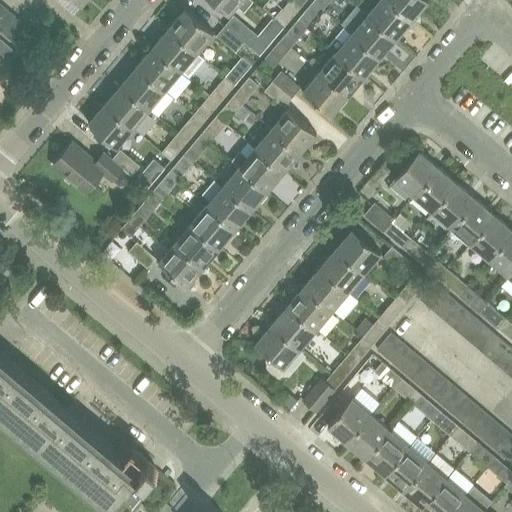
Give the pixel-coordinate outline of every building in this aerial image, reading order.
[(239,0),(212,0),(228,14),(239,0)] [(313,0),(303,12),(313,20),(323,8),(313,0)] [(395,37),(411,18),(389,0),(378,0),(367,14),(395,37)] [(389,0),(411,18),(426,0),(389,0)] [(283,7),(273,19),(283,26),(293,15),(283,7)] [(0,16),(0,30),(2,32),(16,15),(7,8),(0,16)] [(168,27),(196,51),(213,32),(185,8),(168,27)] [(379,57),(395,37),(367,14),(351,33),(379,57)] [(24,22),(16,15),(2,32),(10,39),(24,22)] [(224,25),(243,42),(251,32),(232,16),(224,25)] [(297,19),(287,31),(297,39),(307,27),(297,19)] [(24,22),(10,39),(19,46),(33,30),(24,22)] [(235,52),(243,42),(224,25),(215,35),(235,52)] [(267,26),(257,37),(267,45),(277,34),(267,26)] [(152,46),(180,70),(189,78),(205,59),(196,51),(168,27),(152,46)] [(335,38),(328,46),(335,52),(363,76),(379,57),(351,33),(342,44),(335,38)] [(0,38),(0,59),(5,63),(15,51),(0,38)] [(281,38),(271,50),(281,58),(290,46),(281,38)] [(180,70),(152,46),(136,65),(164,89),(180,70)] [(347,95),(363,76),(335,52),(319,71),(347,95)] [(235,64),(225,76),(235,84),(244,72),(235,64)] [(164,89),(136,65),(120,85),(148,108),(164,89)] [(281,70),(272,80),(292,96),(300,86),(281,70)] [(347,95),(319,71),(303,90),(331,114),(347,95)] [(249,76),(239,88),(248,96),(258,84),(249,76)] [(292,96),(272,80),(264,90),(283,106),(292,96)] [(219,83),(209,95),(219,102),(228,91),(219,83)] [(148,108),(120,85),(104,104),(132,127),(148,108)] [(233,95),(223,107),(232,115),(242,103),(233,95)] [(203,102),(193,113),(203,121),(212,110),(203,102)] [(132,127),(104,104),(88,123),(116,146),(132,127)] [(271,127),(299,151),(315,132),(287,108),(271,127)] [(217,114),(207,126),(216,134),(226,122),(217,114)] [(187,121),(177,132),(187,140),(196,129),(187,121)] [(299,151),(271,127),(255,146),(283,170),(299,151)] [(201,133),(191,145),(200,153),(210,141),(201,133)] [(171,140),(161,151),(171,159),(180,148),(171,140)] [(122,168),(111,158),(104,152),(96,161),(72,141),(52,165),(85,192),(102,172),(112,180),(122,168)] [(283,170),(255,146),(247,156),(239,150),(231,159),(239,165),(267,189),(283,170)] [(120,149),(111,158),(122,168),(130,175),(139,165),(120,149)] [(413,194),(437,166),(418,150),(394,178),(413,194)] [(185,152),(175,164),(184,172),(194,160),(185,152)] [(267,189),(239,165),(223,185),(251,208),(267,189)] [(456,182),(437,166),(413,194),(432,210),(456,182)] [(168,171),(159,183),(168,191),(178,179),(168,171)] [(432,210),(451,226),(475,198),(456,182),(432,210)] [(251,208),(223,185),(207,204),(235,227),(251,208)] [(152,190),(143,202),(152,210),(162,198),(152,190)] [(494,214),(475,198),(451,226),(471,242),(494,214)] [(383,231),(393,218),(374,202),(364,214),(383,231)] [(207,204),(190,223),(218,246),(235,227),(207,204)] [(136,209),(127,220),(136,229),(146,217),(136,209)] [(471,242),(490,259),(511,232),(511,229),(494,214),(471,242)] [(393,218),(383,231),(395,240),(402,231),(391,221),(394,218),(393,218)] [(174,242),(202,265),(218,246),(190,223),(174,242)] [(336,247),(364,271),(380,252),(352,228),(336,247)] [(511,270),(511,232),(490,259),(509,275),(511,270)] [(410,237),(402,247),(414,256),(421,247),(410,237)] [(136,241),(128,251),(147,267),(155,257),(136,241)] [(202,265),(174,242),(158,261),(186,285),(202,265)] [(391,245),(383,255),(402,271),(410,262),(391,245)] [(320,266),(348,290),(364,271),(336,247),(320,266)] [(429,253),(421,263),(432,272),(440,263),(429,253)] [(303,285),(331,309),(348,290),(320,266),(303,285)] [(448,269),(440,279),(451,288),(459,279),(448,269)] [(427,305),(442,288),(433,281),(419,298),(427,305)] [(287,304),(315,328),(331,309),(303,285),(287,304)] [(467,285),(459,295),(470,304),(478,295),(467,285)] [(404,286),(395,298),(404,306),(414,294),(404,286)] [(427,305),(436,312),(450,295),(442,288),(427,305)] [(450,295),(436,312),(444,319),(458,302),(450,295)] [(486,301),(478,311),(489,320),(497,311),(486,301)] [(444,319),(453,326),(467,309),(458,302),(444,319)] [(271,323),(299,347),(315,328),(287,304),(271,323)] [(388,305),(379,317),(388,325),(398,313),(388,305)] [(467,309),(453,326),(461,333),(475,316),(467,309)] [(461,333),(469,340),(484,323),(475,316),(461,333)] [(511,323),(505,317),(497,327),(508,336),(511,331),(511,323)] [(299,347),(271,323),(255,343),(283,366),(299,347)] [(469,340),(478,347),(492,331),(484,323),(469,340)] [(372,324),(363,335),(372,343),(382,332),(372,324)] [(376,348),(385,355),(399,338),(390,331),(376,348)] [(478,347),(486,354),(500,338),(492,331),(478,347)] [(407,345),(399,338),(385,355),(393,362),(407,345)] [(486,354),(495,362),(509,345),(500,338),(486,354)] [(356,343),(347,354),(356,362),(366,351),(356,343)] [(407,345),(393,362),(401,369),(416,353),(407,345)] [(495,362),(503,369),(511,357),(511,347),(509,345),(495,362)] [(424,360),(416,353),(401,369),(410,377),(424,360)] [(0,413),(111,507),(123,492),(126,488),(134,495),(157,469),(148,461),(141,470),(131,462),(128,466),(0,357),(0,413)] [(511,357),(503,369),(511,376),(511,375),(511,357)] [(424,360),(410,377),(418,384),(432,367),(424,360)] [(340,362),(331,373),(340,381),(350,370),(340,362)] [(389,367),(381,377),(393,387),(401,377),(389,367)] [(441,374),(432,367),(418,384),(427,391),(441,374)] [(449,381),(441,374),(427,391),(435,398),(449,381)] [(321,375),(302,398),(316,410),(335,387),(321,375)] [(435,398),(443,405),(458,388),(449,381),(435,398)] [(408,383),(400,393),(412,403),(420,393),(408,383)] [(466,395),(458,388),(443,405),(452,412),(466,395)] [(474,402),(466,395),(452,412),(460,419),(474,402)] [(346,441),(370,413),(351,397),(327,424),(346,441)] [(427,399),(419,409),(431,419),(439,409),(427,399)] [(460,419),(469,426),(483,409),(474,402),(460,419)] [(491,416),(483,409),(469,426),(477,433),(491,416)] [(389,429),(370,413),(346,441),(365,457),(389,429)] [(446,415),(438,425),(450,435),(458,425),(446,415)] [(491,416),(477,433),(485,440),(500,424),(491,416)] [(508,431),(500,424),(485,440),(494,448),(508,431)] [(365,457),(384,473),(408,445),(389,429),(365,457)] [(465,431),(457,441),(469,451),(477,441),(465,431)] [(494,448),(502,455),(511,443),(511,434),(508,431),(494,448)] [(511,460),(511,443),(502,455),(511,462),(511,460)] [(427,461),(408,445),(384,473),(403,489),(427,461)] [(484,447),(476,457),(488,467),(496,457),(484,447)] [(403,489),(423,505),(446,477),(427,461),(403,489)] [(504,485),(511,475),(511,471),(503,463),(495,473),(506,482),(504,485)] [(449,511),(465,493),(446,477),(423,505),(430,511),(449,511)] [(482,511),(484,510),(465,493),(449,511),(482,511)]
